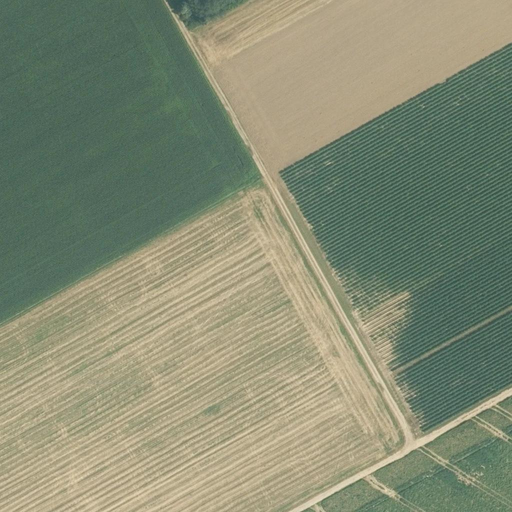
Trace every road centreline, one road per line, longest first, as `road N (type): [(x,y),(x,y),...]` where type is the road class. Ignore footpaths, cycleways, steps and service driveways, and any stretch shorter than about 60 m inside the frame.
road 1 (track): [(414,450),(165,0)]
road 2 (track): [(302,511),(511,395)]
